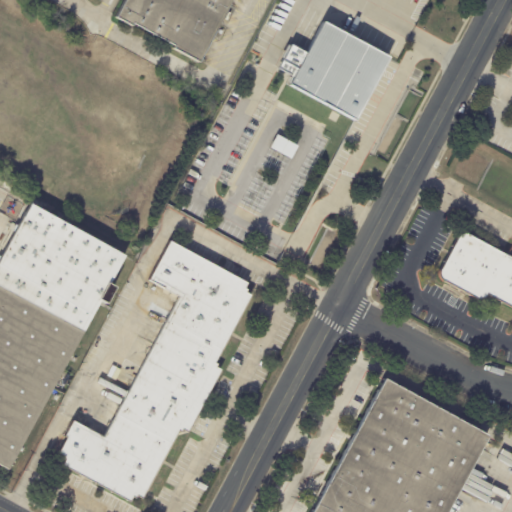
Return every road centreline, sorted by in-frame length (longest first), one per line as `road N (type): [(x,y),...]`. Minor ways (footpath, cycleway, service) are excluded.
road 1 (residential): [(505,0),(227,511)]
road 2 (residential): [(511,379),(451,365),(341,300)]
